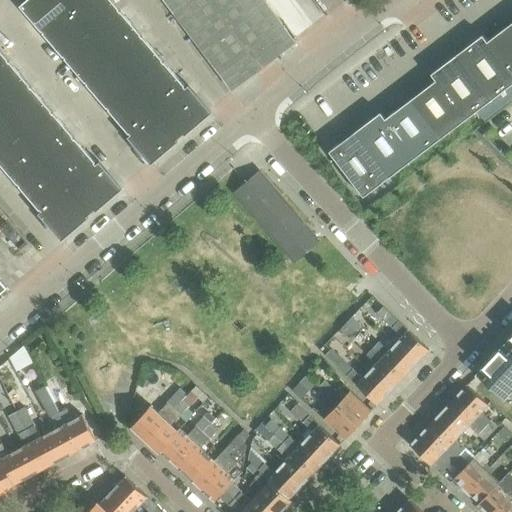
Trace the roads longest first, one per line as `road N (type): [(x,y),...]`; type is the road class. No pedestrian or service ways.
road 1 (unclassified): [(0,328),(250,113)]
road 2 (residential): [(250,113),(466,345)]
road 3 (residential): [(466,345),(380,442),(449,511)]
road 4 (residential): [(192,511),(132,454),(110,453),(52,483),(27,511)]
road 5 (unclassified): [(250,113),(394,0)]
